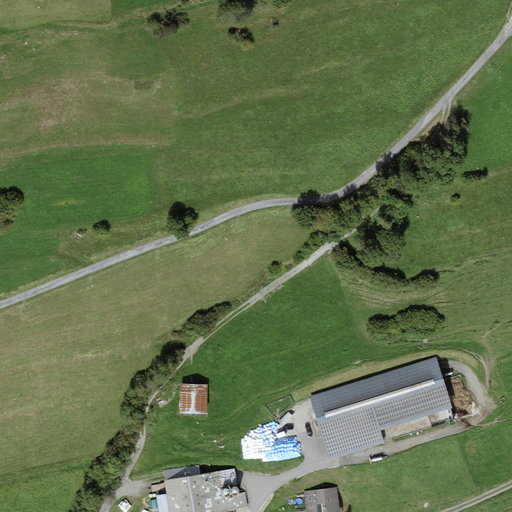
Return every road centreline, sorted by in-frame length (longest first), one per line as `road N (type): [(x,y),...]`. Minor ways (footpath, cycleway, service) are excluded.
road 1 (track): [(0,304),(236,211),(341,194),(450,99),(511,28)]
road 2 (track): [(450,99),(432,147),(407,175),(186,353),(148,399),(139,449),(113,499)]
